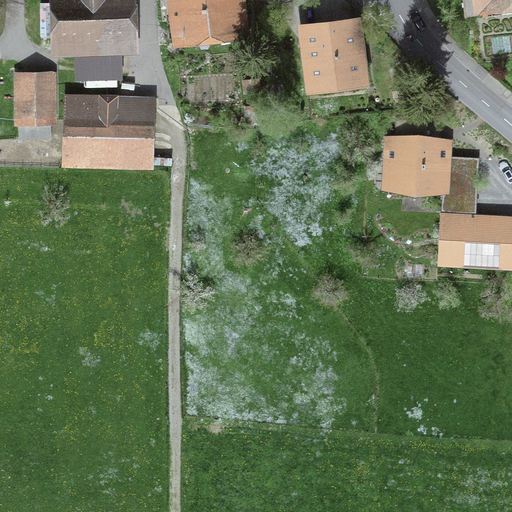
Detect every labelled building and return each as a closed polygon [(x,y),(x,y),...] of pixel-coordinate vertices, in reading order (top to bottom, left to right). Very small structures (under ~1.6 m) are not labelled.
[(40,0),(43,62),(130,58),(127,0),(40,0)] [(159,0),(164,52),(225,46),(220,0),(159,0)] [(511,0),(461,0),(464,16),(511,10),(511,0)] [(287,25),(296,95),(358,87),(349,17),(287,25)] [(8,71),(7,124),(46,125),(47,72),(8,71)] [(60,95),(57,170),(146,173),(148,99),(60,95)] [(434,193),(431,263),(511,267),(511,215),(473,213),(476,157),(446,155),(447,136),(380,133),(377,190),(434,193)]
